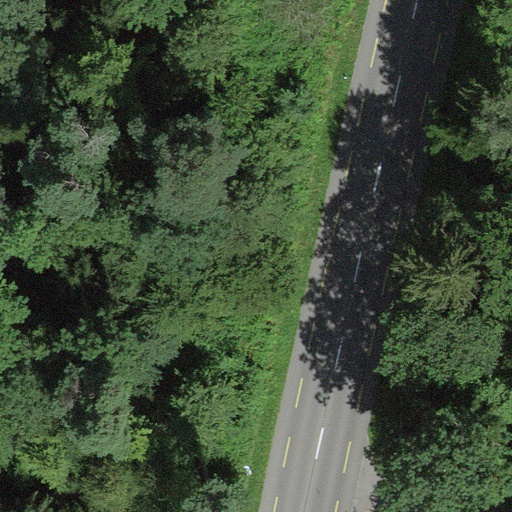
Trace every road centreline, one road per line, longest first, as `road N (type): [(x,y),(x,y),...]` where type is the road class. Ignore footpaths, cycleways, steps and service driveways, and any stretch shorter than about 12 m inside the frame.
road 1 (tertiary): [(411,0),(298,511)]
road 2 (track): [(320,511),(511,497)]
